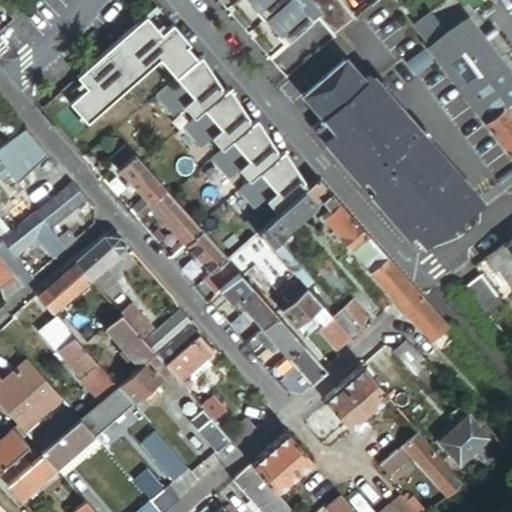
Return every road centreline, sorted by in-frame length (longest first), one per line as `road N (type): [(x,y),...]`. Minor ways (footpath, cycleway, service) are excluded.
road 1 (residential): [(184,0),(420,273),(511,204)]
road 2 (residential): [(8,88),(288,409)]
road 3 (residential): [(8,88),(93,0)]
